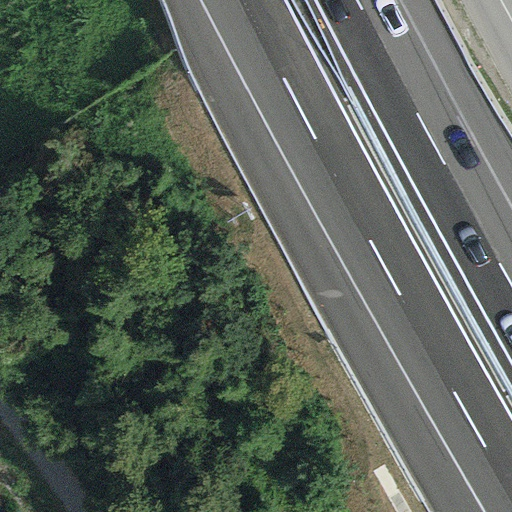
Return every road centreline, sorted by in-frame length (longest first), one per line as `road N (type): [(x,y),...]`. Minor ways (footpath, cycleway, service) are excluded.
road 1 (motorway): [(231,0),(510,511)]
road 2 (motorway): [(511,273),(366,0)]
